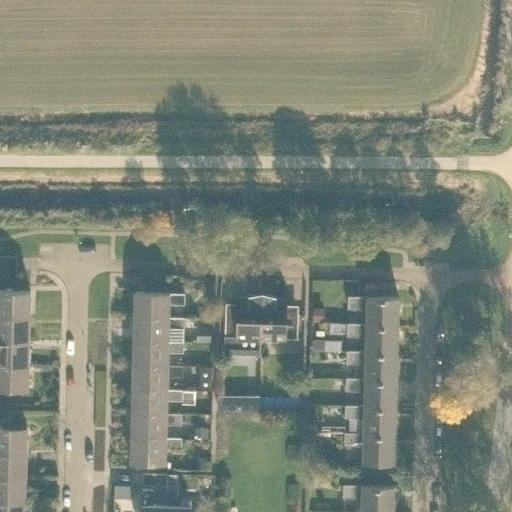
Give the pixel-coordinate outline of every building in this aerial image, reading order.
[(0,314),(29,315),(30,291),(0,290),(0,314)] [(134,291),(134,316),(168,317),(168,304),(184,305),(185,294),(169,294),(169,292),(134,291)] [(225,310),(224,353),(260,355),(260,339),(260,332),(261,295),(249,295),(249,297),(237,297),(237,310),(225,310)] [(284,338),(296,338),(297,312),(285,312),(286,299),(273,298),(273,295),(261,295),(260,332),(260,339),(284,339),(284,338)] [(346,322),(346,324),(397,325),(398,297),(347,296),(347,308),(366,309),(365,323),(346,322)] [(312,321),(323,322),(323,308),(312,308),(312,321)] [(0,338),(29,339),(29,315),(0,314),(0,338)] [(134,316),(133,340),(168,341),(168,328),(184,328),(184,318),(168,318),(168,317),(134,316)] [(396,352),(397,325),(346,324),(339,324),(339,323),(330,323),(329,334),(339,334),(339,330),(346,330),(346,335),(365,336),(364,351),(396,352)] [(196,328),(196,341),(209,341),(210,329),(196,328)] [(0,363),(28,364),(29,339),(0,338),(0,363)] [(311,350),(340,350),(341,340),(312,339),(311,350)] [(133,340),(132,364),(167,365),(168,352),(183,352),(183,342),(168,341),(133,340)] [(396,379),(396,352),(364,351),(346,350),(346,363),(364,363),(364,378),(364,379),(396,379)] [(0,387),(28,388),(28,364),(0,363),(0,387)] [(132,364),(132,388),(166,389),(167,376),(182,377),(182,365),(167,365),(132,364)] [(198,377),(198,389),(211,389),(211,378),(198,377)] [(395,407),(396,379),(364,379),(364,378),(345,377),(345,390),(364,391),(364,405),(364,406),(395,407)] [(132,388),(131,412),(166,413),(166,399),(181,400),(181,403),(194,403),(195,391),(182,390),(166,389),(132,388)] [(228,409),(254,410),(254,395),(229,395),(228,409)] [(394,433),(395,407),(364,406),(364,405),(344,405),(344,417),(363,418),(363,433),(394,433)] [(131,412),(131,436),(165,437),(166,424),(181,424),(181,414),(166,413),(131,412)] [(0,450),(26,451),(26,426),(0,425),(0,450)] [(194,438),(207,439),(207,427),(194,427),(194,438)] [(394,461),(394,433),(363,433),(344,432),(343,445),(363,445),(362,461),(394,461)] [(165,437),(130,436),(130,461),(164,462),(165,447),(180,448),(180,438),(165,437)] [(0,475),(25,476),(26,451),(0,450),(0,475)] [(209,471),(210,458),(198,457),(198,470),(209,471)] [(142,473),(142,484),(165,485),(165,473),(142,473)] [(166,473),(166,490),(176,491),(177,474),(166,473)] [(0,498),(25,499),(25,476),(0,475),(0,498)] [(392,511),(393,486),(343,485),(343,497),(361,497),(360,511),(392,511)] [(140,505),(140,511),(165,511),(165,505),(152,505),(153,490),(142,490),(142,505),(140,505)] [(165,505),(165,511),(189,511),(190,506),(176,505),(176,491),(166,490),(166,505),(165,505)] [(0,511),(24,511),(25,499),(0,498),(0,511)]
